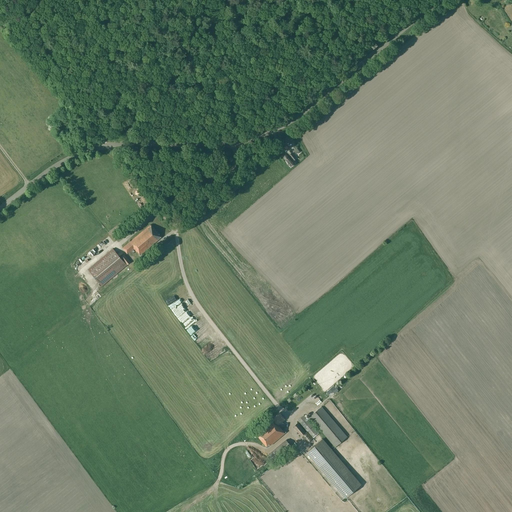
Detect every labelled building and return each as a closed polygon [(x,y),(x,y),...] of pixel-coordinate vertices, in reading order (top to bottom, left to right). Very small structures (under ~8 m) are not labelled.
[(292,153),(289,155),(290,155),(288,156),(286,153),(283,156),(291,166),(294,163),(292,161),(296,158),(292,153)] [(138,219),(120,233),(123,237),(141,223),(138,219)] [(150,225),(122,248),(127,254),(129,252),(131,255),(136,251),(137,252),(137,251),(140,255),(161,237),(150,225)] [(113,248),(88,269),(97,280),(102,286),(127,265),(131,262),(124,254),(120,257),(113,248)] [(175,296),(168,302),(173,310),(189,298),(186,293),(176,299),(175,296)] [(172,311),(179,318),(181,315),(175,308),(172,311)] [(179,318),(185,327),(192,322),(189,318),(192,316),(188,311),(179,318)] [(197,335),(202,329),(194,322),(188,328),(197,335)] [(202,331),(195,338),(200,343),(207,336),(202,331)] [(201,345),(209,356),(220,347),(223,345),(216,337),(212,340),(210,337),(201,345)] [(293,427),(304,439),(307,443),(313,438),(319,433),(318,432),(321,430),(335,447),(347,437),(321,406),(307,418),(304,415),(298,420),(307,431),(306,432),(298,423),(293,427)] [(285,419),(279,413),(273,418),(278,425),(285,419)] [(286,432),(284,430),(283,430),(278,425),(273,418),(255,433),(266,446),(269,443),(270,445),(286,432)] [(361,485),(348,470),(322,439),(307,452),(333,483),(346,498),(361,485)] [(287,440),(276,449),(269,455),(274,460),(281,455),(291,446),(287,440)]
